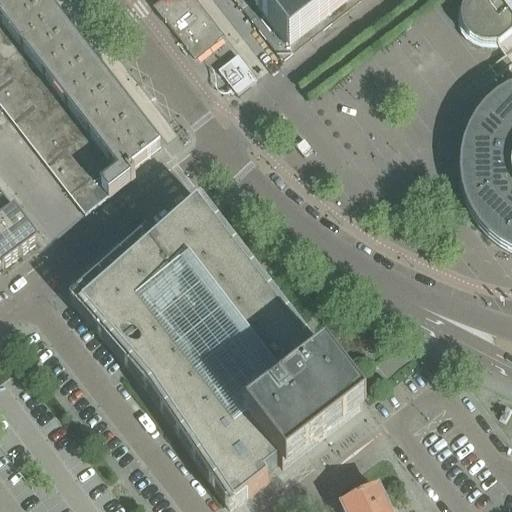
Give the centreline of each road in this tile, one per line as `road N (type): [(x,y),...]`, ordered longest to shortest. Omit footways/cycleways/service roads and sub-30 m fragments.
road 1 (residential): [(511,348),(341,272),(220,149)]
road 2 (residential): [(26,295),(193,511)]
road 3 (residential): [(220,149),(105,0)]
road 4 (residential): [(83,253),(0,149)]
road 5 (residential): [(83,253),(181,180)]
